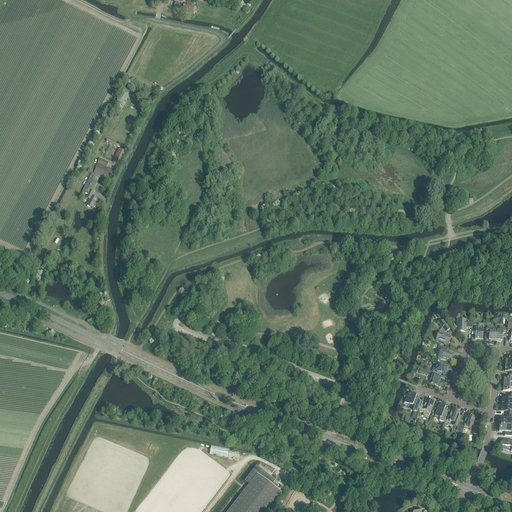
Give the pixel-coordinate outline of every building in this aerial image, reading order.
[(185,5),(182,4),(184,0),(183,0),(174,0),(174,2),(175,2),(174,8),(181,10),(181,9),(183,10),(183,11),(186,12),(186,13),(192,14),(192,13),(194,14),(196,8),(194,8),(194,6),(185,3),(185,5)] [(117,101),(123,105),(129,93),(130,91),(124,88),(123,90),(117,101)] [(120,149),(114,163),(119,165),(125,152),(120,149)] [(100,159),(99,162),(98,164),(107,168),(109,164),(100,159)] [(108,180),(112,170),(98,164),(93,174),(108,180)] [(86,198),(90,200),(87,206),(93,209),(95,206),(96,206),(98,200),(92,197),(94,192),(92,191),(100,177),(92,174),(83,192),(88,195),(86,198)] [(437,338),(436,340),(448,345),(451,336),(444,334),(445,332),(449,329),(442,320),(438,323),(441,328),(440,329),(438,334),(436,335),(436,337),(436,338),(437,338)] [(468,327),(468,328),(472,329),(472,322),(466,322),(466,321),(457,320),(457,324),(456,332),(465,333),(466,328),(465,328),(465,327),(468,327)] [(486,330),(486,326),(486,324),(483,323),(483,328),(476,328),(475,332),(472,331),(472,335),(475,335),(475,339),(482,340),(483,330),(486,330)] [(495,341),(496,331),(492,331),(493,328),(492,327),(486,326),(486,330),(485,336),(489,337),(489,340),(490,340),(490,341),(495,341)] [(499,331),(496,331),(495,341),(500,342),(501,341),(502,341),(502,338),(505,338),(506,328),(501,327),(500,328),(499,331)] [(447,352),(448,349),(447,349),(445,348),(439,346),(437,349),(441,351),(438,357),(441,358),(443,359),(445,360),(450,362),(453,354),(447,352)] [(437,360),(434,359),(432,362),(435,363),(434,366),(434,367),(433,370),(435,371),(434,372),(441,375),(442,373),(445,375),(448,368),(444,366),(444,365),(440,364),(441,361),(440,361),(437,360)] [(430,380),(429,384),(432,385),(432,386),(432,387),(433,387),(434,387),(435,386),(440,388),(442,382),(440,381),(440,379),(438,379),(439,376),(432,373),(430,377),(429,379),(430,380)] [(503,378),(502,385),(511,385),(511,375),(510,375),(510,379),(503,378)] [(511,385),(502,385),(503,385),(503,391),(511,392),(511,395),(511,385)] [(408,393),(404,403),(412,406),(412,407),(412,408),(413,408),(414,409),(413,411),(417,412),(421,401),(417,400),(416,401),(415,400),(416,396),(408,393)] [(501,398),(501,405),(511,405),(511,395),(507,395),(507,399),(501,398)] [(421,405),(418,411),(424,413),(423,415),(428,417),(434,402),(426,399),(425,403),(423,406),(421,405)] [(445,408),(445,407),(439,404),(434,418),(439,420),(439,421),(444,423),(448,411),(444,410),(445,408)] [(511,405),(501,405),(500,411),(506,412),(506,415),(511,415),(511,405)] [(457,416),(459,412),(452,409),(450,416),(448,416),(447,420),(453,423),(452,425),(457,427),(461,417),(457,416)] [(472,425),(474,418),(466,415),(465,418),(462,417),(460,422),(463,423),(462,426),(470,429),(471,428),(472,425)] [(500,419),(499,425),(511,426),(511,423),(511,415),(506,415),(506,419),(500,419)] [(505,432),(504,436),(511,436),(511,429),(511,426),(499,425),(499,432),(505,432)] [(502,448),(501,449),(510,452),(511,452),(511,440),(500,439),(500,448),(502,448)] [(209,454),(227,458),(229,450),(211,446),(209,454)] [(266,511),(281,493),(271,485),(275,481),(256,466),(244,481),(249,485),(227,511),(266,511)]
